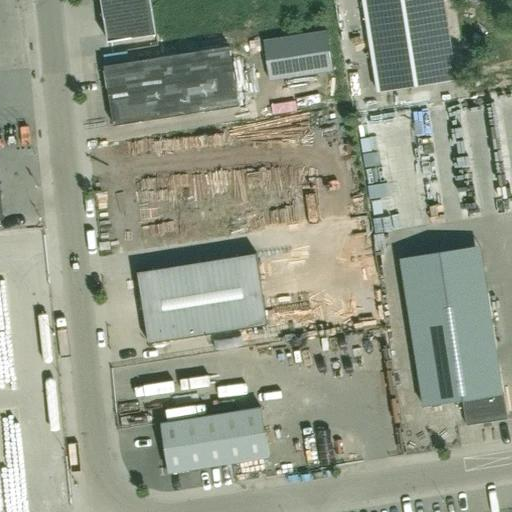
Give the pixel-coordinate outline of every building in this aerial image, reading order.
[(101,0),(108,42),(157,34),(151,0),(101,0)] [(362,0),(377,92),(456,80),(443,0),(362,0)] [(267,84),(334,74),(329,38),(262,48),(267,84)] [(103,65),(112,125),(238,106),(228,45),(103,65)] [(137,272),(148,344),(268,325),(256,253),(137,272)] [(508,421),(489,296),(409,309),(424,408),(463,402),(467,427),(508,421)] [(129,427),(161,420),(158,406),(125,413),(129,427)] [(261,407),(161,423),(169,472),(269,456),(261,407)]
